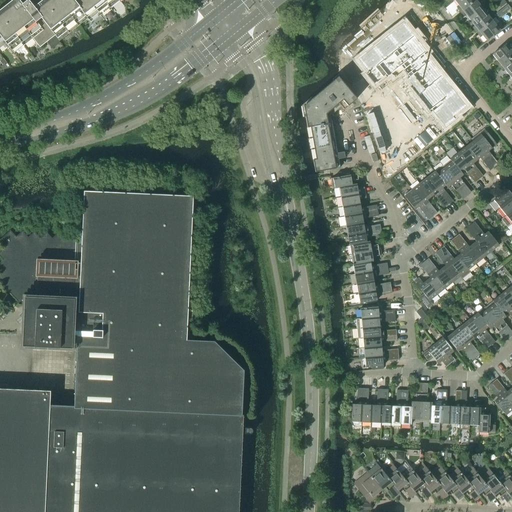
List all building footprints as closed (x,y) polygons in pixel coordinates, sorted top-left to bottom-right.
[(46,0),(35,9),(27,0),(22,4),(18,0),(17,0),(0,13),(0,46),(5,42),(14,53),(14,52),(32,37),(40,47),(55,35),(59,41),(69,33),(69,32),(86,18),(91,23),(91,22),(91,21),(117,0),(46,0)] [(456,7),(460,12),(475,0),(454,0),(458,6),(456,7)] [(466,16),(470,21),(484,10),(475,0),(460,12),(464,17),(466,16)] [(507,5),(502,10),(505,13),(511,9),(507,5)] [(472,28),(476,33),(492,20),(484,10),(470,21),(474,26),(472,28)] [(505,13),(502,10),(496,14),(499,18),(505,13)] [(492,20),(476,33),(480,38),(482,36),(487,42),(500,31),(495,25),(499,22),(495,18),(492,20)] [(402,23),(356,60),(367,73),(364,74),(373,85),(385,75),(386,77),(399,67),(407,77),(405,79),(411,86),(409,88),(428,111),(430,109),(444,126),(454,118),(452,116),(465,105),(423,53),(425,52),(402,23)] [(495,62),(499,67),(511,56),(511,52),(506,44),(492,55),(497,61),(495,62)] [(505,71),(509,76),(511,73),(511,56),(499,67),(503,72),(505,71)] [(305,117),(315,173),(340,168),(338,159),(344,158),(343,152),(337,153),(330,116),(341,107),(343,110),(357,99),(343,83),(344,82),(338,75),(332,80),(333,81),(312,99),(311,98),(301,106),(303,117),(305,117)] [(471,139),(472,141),(473,141),(494,167),(498,164),(488,151),(496,145),(484,129),(471,139)] [(472,141),(465,147),(476,161),(480,158),(490,171),(494,167),(473,141),(472,141)] [(465,147),(457,153),(478,180),(483,176),(473,164),(476,161),(465,147)] [(449,159),(450,160),(461,173),(464,170),(474,183),(478,180),(457,153),(449,159)] [(450,160),(442,166),(459,187),(464,184),(459,178),(463,175),(461,173),(450,160)] [(442,166),(435,172),(446,185),(445,186),(447,188),(451,185),(455,190),(459,187),(442,166)] [(435,171),(427,178),(448,204),(452,201),(442,188),(445,186),(446,185),(435,172),(435,171)] [(332,189),(339,188),(339,187),(352,185),(351,181),(358,180),(357,174),(330,179),(332,189)] [(427,178),(419,184),(430,198),(434,195),(444,207),(448,204),(427,178)] [(339,188),(340,197),(365,193),(364,187),(357,189),(356,184),(352,185),(339,187),(339,188)] [(419,184),(411,190),(433,216),(437,213),(427,200),(430,198),(419,184)] [(493,200),(499,208),(511,197),(511,190),(510,193),(507,189),(493,200)] [(433,216),(411,190),(404,196),(415,210),(418,207),(428,220),(433,216)] [(0,388),(0,511),(238,511),(242,434),(249,434),(249,428),(242,428),(243,415),(241,415),(243,371),(214,342),(186,341),(187,320),(192,320),(193,311),(187,311),(191,230),(196,230),(197,221),(192,221),(193,197),(84,192),(82,240),(75,239),(64,239),(58,233),(52,238),(46,232),(40,238),(34,231),(28,237),(22,231),(16,237),(10,230),(0,239),(0,245),(3,248),(0,251),(0,257),(2,260),(0,262),(0,270),(2,272),(0,274),(0,283),(19,304),(24,304),(22,346),(71,348),(72,337),(77,337),(74,406),(50,405),(50,391),(0,388)] [(340,197),(342,207),(360,204),(359,199),(366,198),(365,193),(340,197)] [(511,197),(499,208),(505,216),(511,210),(511,197)] [(342,207),(344,216),(377,211),(376,205),(360,208),(360,204),(342,207)] [(344,216),(345,226),(363,223),(362,219),(378,216),(377,211),(344,216)] [(474,222),(470,225),(491,252),(498,245),(487,232),(484,234),(474,222)] [(345,226),(347,236),(381,230),(380,224),(364,227),(363,223),(345,226)] [(475,241),(472,244),(483,258),(491,252),(470,225),(465,229),(475,241)] [(349,246),(350,246),(349,245),(366,242),(366,238),(381,235),(381,230),(347,236),(349,246)] [(459,234),(454,238),(475,264),(483,258),(472,244),(469,247),(459,234)] [(460,254),(457,256),(468,270),(475,264),(454,238),(450,241),(460,254)] [(350,246),(351,255),(378,250),(377,245),(370,246),(369,241),(366,242),(349,245),(350,246)] [(443,246),(439,250),(460,276),(462,279),(470,272),(468,270),(457,256),(453,259),(443,246)] [(351,255),(353,264),(353,265),(370,262),(373,261),(372,257),(379,256),(378,250),(351,255)] [(445,266),(441,268),(452,282),(460,276),(439,250),(435,253),(445,266)] [(428,259),(424,262),(445,288),(452,282),(441,268),(438,271),(428,259)] [(352,264),(354,274),(387,268),(386,263),(371,266),(370,262),(353,265),(353,264),(352,264)] [(429,278),(426,281),(437,295),(445,288),(424,262),(419,265),(429,278)] [(354,274),(350,275),(352,285),(356,284),(373,281),(372,277),(388,274),(387,268),(354,274)] [(437,295),(426,281),(423,283),(418,278),(414,281),(424,294),(419,297),(428,308),(433,304),(430,300),(437,295)] [(356,284),(357,294),(391,288),(390,282),(374,285),(373,281),(356,284)] [(391,288),(357,294),(359,304),(377,300),(376,296),(392,293),(391,288)] [(511,294),(508,289),(500,295),(511,309),(511,294)] [(492,301),(493,301),(504,315),(507,312),(511,318),(511,309),(500,295),(492,301)] [(492,301),(485,307),(502,329),(506,325),(502,320),(506,317),(504,315),(493,301),(492,301)] [(360,309),(361,319),(394,316),(394,310),(378,311),(378,307),(360,309)] [(485,307),(478,313),(477,313),(488,327),(490,330),(493,327),(498,332),(502,329),(485,307)] [(416,312),(421,319),(423,321),(427,317),(421,309),(416,312)] [(477,313),(469,319),(491,346),(495,342),(485,330),(488,327),(477,313),(478,313),(477,313)] [(356,319),(357,329),(379,327),(379,322),(395,321),(394,316),(361,319),(356,319)] [(421,319),(417,322),(424,331),(428,327),(423,321),(421,319)] [(469,319),(462,325),(473,339),(476,337),(486,349),(491,346),(469,319)] [(462,325),(454,331),(475,358),(480,354),(470,342),(473,339),(462,325)] [(358,338),(362,338),(396,335),(396,330),(380,331),(379,327),(357,329),(358,338)] [(475,358),(454,331),(446,338),(457,352),(461,349),(471,361),(475,358)] [(362,338),(363,348),(381,346),(381,342),(397,341),(396,335),(362,338)] [(442,338),(434,344),(450,363),(454,360),(450,354),(453,352),(442,338)] [(450,363),(434,344),(422,354),(428,362),(433,358),(438,364),(441,361),(446,367),(450,363)] [(363,348),(364,358),(398,355),(397,349),(381,350),(381,346),(363,348)] [(398,355),(364,358),(365,368),(383,366),(382,362),(398,360),(398,355)] [(511,385),(511,387),(510,389),(511,392),(511,376),(507,371),(503,374),(511,385)] [(496,379),(492,383),(511,407),(511,392),(510,389),(506,392),(496,379)] [(511,409),(511,407),(492,383),(488,386),(498,399),(494,402),(505,415),(511,409)] [(351,422),(361,422),(363,389),(357,388),(357,404),(352,404),(351,422)] [(361,422),(371,423),(372,405),(368,405),(368,389),(363,389),(361,422)] [(371,423),(381,423),(382,389),(377,389),(376,405),(372,405),(371,423)] [(381,423),(391,424),(391,406),(387,406),(388,390),(382,389),(381,423)] [(391,424),(400,424),(402,390),(396,390),(396,406),(391,406),(391,424)] [(410,425),(411,422),(410,422),(411,407),(407,407),(407,391),(402,390),(400,424),(410,425)] [(430,423),(440,424),(441,390),(436,390),(435,406),(431,405),(430,423)] [(440,424),(449,424),(450,406),(446,406),(447,390),(441,390),(440,424)] [(449,424),(459,425),(461,391),(455,391),(455,407),(450,406),(449,424)] [(459,425),(459,429),(460,429),(468,430),(468,429),(469,429),(469,425),(470,407),(468,407),(468,404),(466,402),(466,391),(461,391),(459,425)] [(411,422),(420,422),(421,395),(416,395),(415,402),(411,401),(411,407),(410,422),(411,422)] [(420,422),(430,423),(431,405),(431,402),(426,402),(427,395),(421,395),(420,422)] [(469,425),(478,426),(479,426),(479,408),(480,408),(480,401),(474,401),(474,407),(470,407),(469,425)] [(479,426),(478,426),(478,433),(495,433),(495,423),(489,423),(489,415),(485,415),(485,408),(480,408),(479,408),(479,426)] [(400,493),(398,490),(397,490),(384,473),(375,462),(374,463),(376,466),(368,472),(381,490),(386,486),(394,497),(400,493)] [(416,494),(414,491),(413,491),(400,474),(391,462),(390,464),(392,467),(384,473),(397,490),(398,490),(402,487),(410,498),(416,494)] [(432,495),(430,492),(429,492),(416,475),(407,463),(406,464),(408,467),(400,474),(413,491),(414,491),(418,488),(426,499),(432,495)] [(448,495),(446,493),(432,476),(432,475),(423,464),(422,465),(424,468),(416,475),(429,492),(430,492),(434,489),(442,500),(448,495)] [(464,496),(462,493),(462,494),(448,476),(439,465),(438,466),(440,469),(432,475),(432,476),(446,493),(450,489),(458,500),(464,496)] [(480,497),(478,494),(464,477),(455,466),(454,467),(456,470),(448,476),(462,494),(462,493),(466,490),(474,501),(480,497)] [(496,498),(494,495),(480,478),(471,466),(470,467),(472,470),(464,477),(478,494),(482,491),(491,502),(496,498)] [(511,498),(510,496),(496,479),(496,478),(487,467),(486,468),(488,471),(480,478),(494,495),(498,492),(506,503),(511,498)] [(511,479),(503,468),(502,469),(504,472),(496,478),(496,479),(510,496),(511,494),(511,479)] [(377,493),(381,490),(368,472),(365,469),(364,470),(367,473),(354,484),(351,481),(369,503),(379,495),(377,493)]
